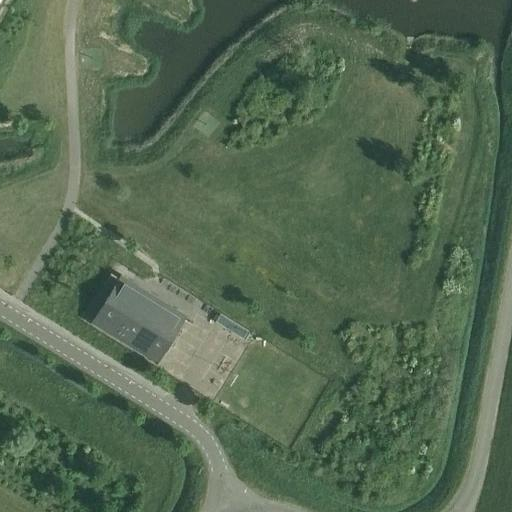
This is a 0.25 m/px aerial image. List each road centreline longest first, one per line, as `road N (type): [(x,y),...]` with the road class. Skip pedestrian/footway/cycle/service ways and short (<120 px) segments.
road 1 (residential): [(231,503),(210,447),(189,423),(0,306)]
road 2 (unclassified): [(452,511),(472,478),(511,286)]
